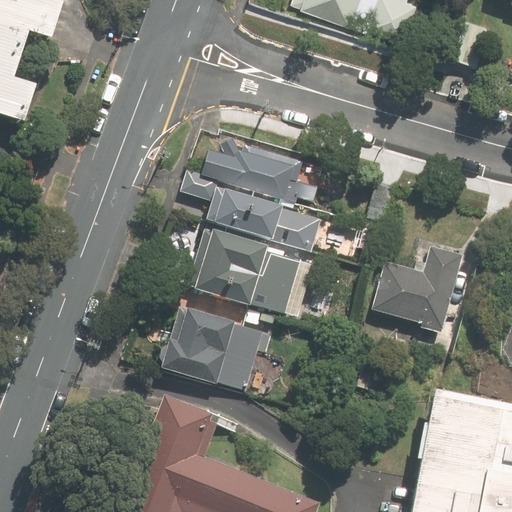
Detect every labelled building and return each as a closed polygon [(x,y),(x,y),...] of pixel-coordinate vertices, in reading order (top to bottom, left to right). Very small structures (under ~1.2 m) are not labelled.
[(47,0),(0,0),(0,116),(23,125),(35,88),(12,81),(28,33),(50,40),(62,5),(47,0)] [(285,0),(284,4),(360,32),(372,0),(285,0)] [(485,32),(452,28),(448,65),(481,69),(485,32)] [(196,177),(291,205),(293,200),(307,204),(317,171),(229,145),(226,140),(214,145),(219,156),(204,152),(196,177)] [(202,223),(305,254),(315,221),(212,189),(202,223)] [(200,231),(182,287),(278,317),(296,260),(200,231)] [(417,273),(378,262),(365,310),(414,324),(413,329),(434,335),(457,255),(424,245),(417,273)] [(257,332),(175,307),(155,368),(237,394),(257,332)] [(382,364),(360,358),(352,388),(373,394),(382,364)] [(511,511),(511,408),(430,394),(408,511),(511,511)] [(203,426),(150,408),(110,511),(303,511),(186,467),(203,426)]
